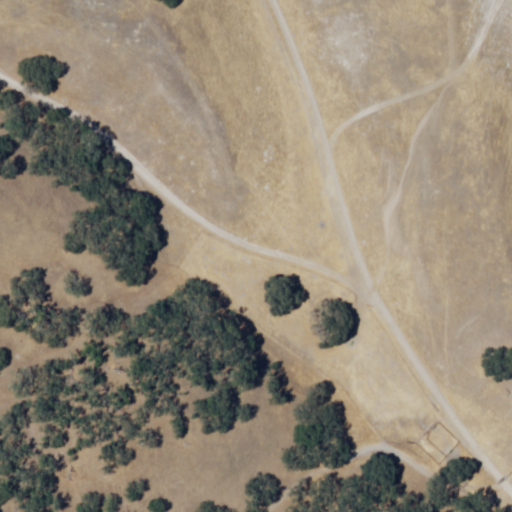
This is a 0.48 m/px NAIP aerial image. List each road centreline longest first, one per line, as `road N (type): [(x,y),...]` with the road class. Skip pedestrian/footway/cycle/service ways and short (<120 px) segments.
road 1 (track): [(511,472),(488,456),(352,414),(0,100)]
road 2 (track): [(488,456),(488,409),(357,287),(258,0)]
